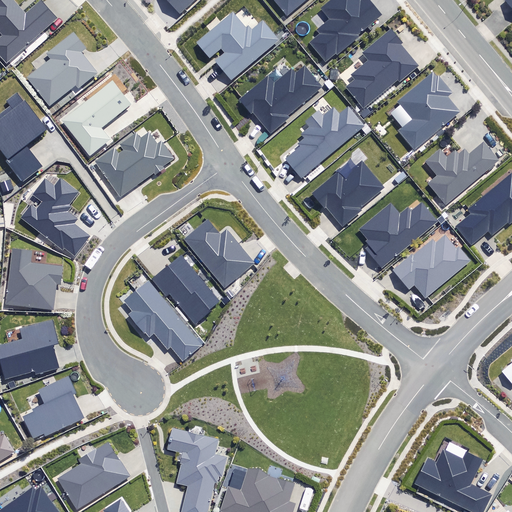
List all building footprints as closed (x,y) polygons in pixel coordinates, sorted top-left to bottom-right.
[(0,38),(0,52),(6,60),(55,18),(40,1),(28,12),(17,0),(1,0),(0,1),(0,33),(2,36),(0,38)] [(196,0),(168,0),(182,14),(196,0)] [(274,0),(288,17),(309,0),(274,0)] [(367,0),(363,4),(359,0),(337,0),(323,12),(332,22),(320,32),(323,35),(312,45),(327,63),(383,16),(369,0),(367,0)] [(265,23),(254,32),(250,27),(247,29),(236,15),(200,45),(212,59),(224,49),(228,54),(218,63),(233,81),(280,42),(265,23)] [(348,89),(364,109),(400,81),(401,83),(419,68),(401,45),(403,44),(393,32),(364,55),(370,64),(353,77),(357,82),(348,89)] [(89,52),(76,35),(49,56),(53,60),(29,79),(51,108),(78,87),(81,91),(100,76),(85,56),(89,52)] [(323,88),(306,69),(299,76),(294,71),(277,86),(269,78),(242,102),(270,134),(323,88)] [(453,94),(437,74),(400,104),(414,121),(401,132),(416,150),(461,113),(448,98),(453,94)] [(61,121),(90,157),(111,140),(101,128),(132,103),(113,79),(61,121)] [(22,180),(41,165),(26,146),(49,129),(26,99),(24,100),(17,91),(4,100),(8,105),(0,110),(0,148),(7,158),(6,160),(22,180)] [(326,117),(322,113),(309,124),(312,128),(304,135),(308,140),(299,148),(300,150),(288,161),(303,179),(366,127),(351,109),(341,117),(335,110),(326,117)] [(120,199),(176,162),(163,143),(161,145),(151,131),(139,139),(137,136),(122,146),(126,152),(120,157),(116,150),(97,163),(120,199)] [(485,144),(471,156),(467,151),(461,157),(457,153),(449,160),(442,151),(428,163),(439,177),(430,185),(447,205),(499,161),(485,144)] [(385,187),(363,164),(346,179),(340,173),(314,196),(342,226),(385,187)] [(68,206),(80,191),(60,177),(55,184),(44,175),(29,194),(41,202),(35,210),(30,206),(20,219),(63,251),(67,246),(76,253),(88,237),(73,225),(77,220),(68,213),(72,209),(68,206)] [(511,223),(511,176),(469,213),(471,217),(458,228),(473,246),(489,232),(492,236),(507,224),(509,226),(511,223)] [(404,221),(393,206),(361,231),(373,245),(368,250),(382,267),(437,222),(424,205),(404,221)] [(185,238),(224,286),(254,262),(228,230),(221,235),(208,219),(185,238)] [(459,252),(445,234),(396,271),(411,290),(417,286),(426,298),(472,263),(462,250),(459,252)] [(31,252),(12,250),(5,305),(53,310),(56,285),(61,286),(63,267),(30,263),(31,252)] [(199,325),(223,305),(185,256),(126,303),(134,313),(130,316),(149,340),(156,334),(169,350),(172,348),(184,362),(206,344),(169,300),(175,294),(199,325)] [(58,345),(53,321),(19,330),(21,341),(0,345),(0,362),(4,379),(57,367),(53,347),(58,345)] [(511,355),(509,358),(510,360),(499,369),(511,384),(511,355)] [(38,390),(45,405),(33,410),(34,413),(23,417),(33,440),(84,419),(67,378),(38,390)] [(181,511),(207,511),(214,483),(218,483),(219,477),(223,477),(228,457),(214,454),(218,439),(171,428),(167,447),(183,451),(175,483),(187,486),(181,511)] [(0,462),(14,455),(2,433),(0,434),(0,462)] [(130,476),(108,443),(78,462),(80,465),(58,479),(77,510),(130,476)] [(461,458),(442,448),(435,462),(426,457),(412,482),(468,511),(481,511),(491,494),(468,482),(480,458),(465,450),(461,458)] [(296,485),(233,465),(226,487),(229,488),(221,511),(294,511),(297,505),(290,503),(296,485)] [(63,511),(43,484),(36,489),(33,484),(0,507),(0,511),(63,511)] [(128,511),(120,500),(104,511),(128,511)]
